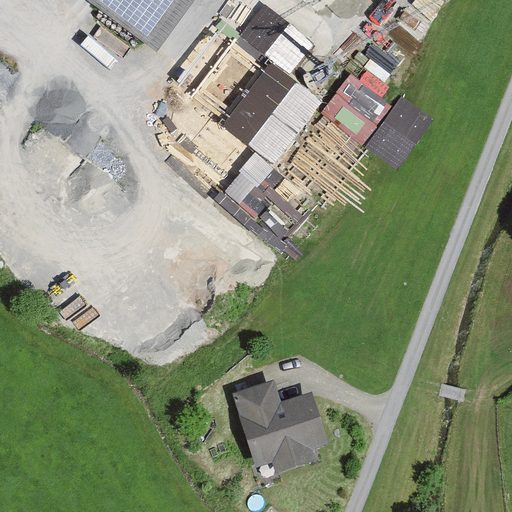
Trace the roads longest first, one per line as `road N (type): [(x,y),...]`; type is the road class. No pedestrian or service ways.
road 1 (unclassified): [(511,102),(355,511)]
road 2 (unknown): [(221,0),(150,108),(19,0)]
